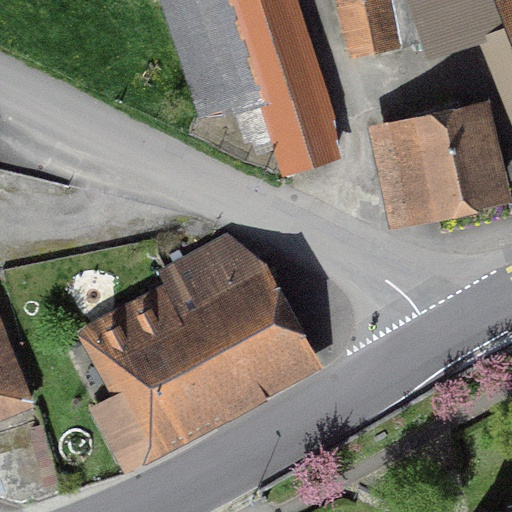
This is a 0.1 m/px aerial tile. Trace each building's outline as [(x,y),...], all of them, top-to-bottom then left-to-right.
[(334,151),(286,0),(166,0),(201,110),(232,100),(244,138),(276,128),(288,165),(334,151)] [(390,0),(338,0),(346,50),(398,42),(390,0)] [(411,0),(430,55),(489,35),(477,0),(411,0)] [(488,93),(372,118),(396,218),(508,195),(488,93)] [(162,279),(78,322),(115,392),(91,405),(124,466),(324,362),(269,257),(227,229),(156,267),(162,279)] [(0,413),(36,398),(0,310),(0,413)]
